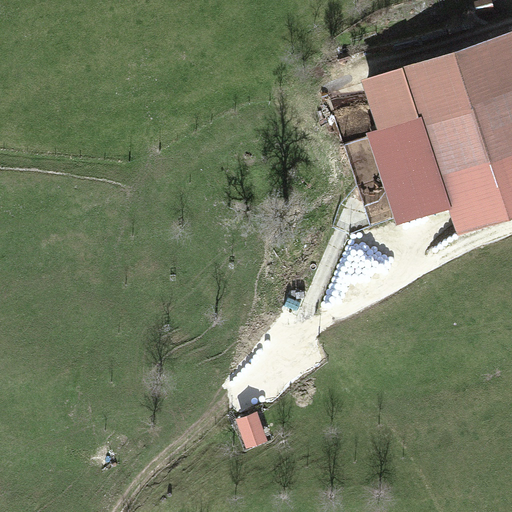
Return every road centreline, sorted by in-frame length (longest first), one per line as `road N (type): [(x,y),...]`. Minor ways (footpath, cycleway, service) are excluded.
road 1 (track): [(116,511),(142,475),(320,320),(373,258),(511,173)]
road 2 (track): [(511,227),(429,259),(373,258)]
